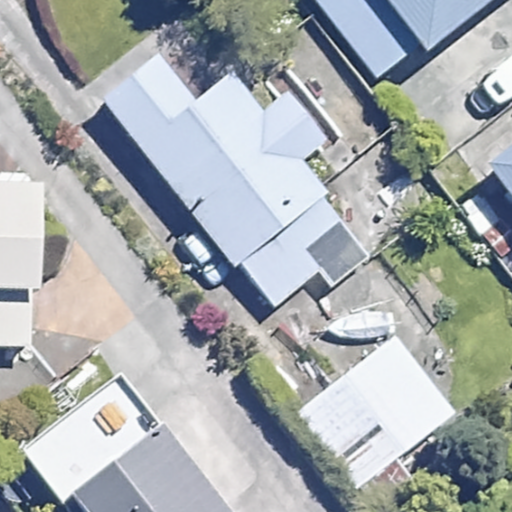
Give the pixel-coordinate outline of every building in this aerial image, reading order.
[(479,0),(312,0),(378,81),(479,0)] [(188,101),(148,51),(93,95),(267,310),(316,270),(330,288),(366,259),(290,164),(321,140),(279,88),(257,106),(227,69),(188,101)] [(511,141),(480,167),(501,194),(489,204),(511,231),(511,141)] [(34,177),(0,175),(0,346),(28,348),(34,177)] [(451,412),(390,337),(295,413),(355,489),(451,412)] [(220,511),(116,378),(20,453),(56,499),(66,491),(82,511),(220,511)]
